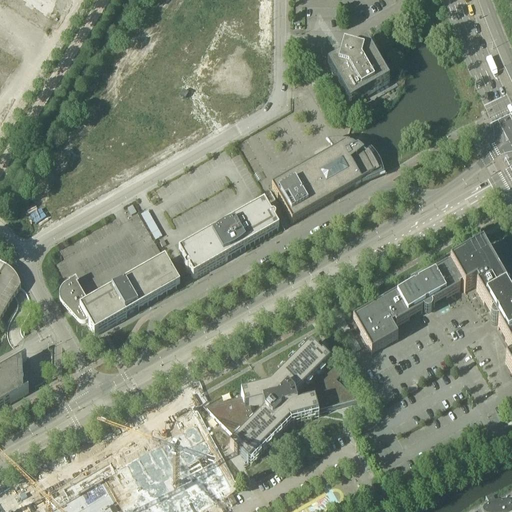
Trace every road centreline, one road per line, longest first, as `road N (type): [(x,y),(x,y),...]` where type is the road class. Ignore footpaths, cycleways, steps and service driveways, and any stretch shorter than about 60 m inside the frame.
road 1 (tertiary): [(104,408),(511,176)]
road 2 (unclassified): [(18,255),(271,112),(275,0)]
road 3 (unclassified): [(435,199),(378,185),(156,314),(145,366)]
road 4 (tertiary): [(435,199),(145,366)]
road 5 (unknown): [(161,0),(41,198),(42,242)]
road 6 (unknown): [(386,511),(344,454),(272,485),(236,511)]
road 7 (unclassified): [(96,393),(18,255)]
road 8 (primary): [(453,0),(511,136)]
road 9 (unclassified): [(387,511),(511,444)]
road 10 (unknown): [(488,408),(378,471)]
road 11 (unknown): [(363,437),(467,375)]
road 12 (tertiary): [(0,468),(104,408)]
